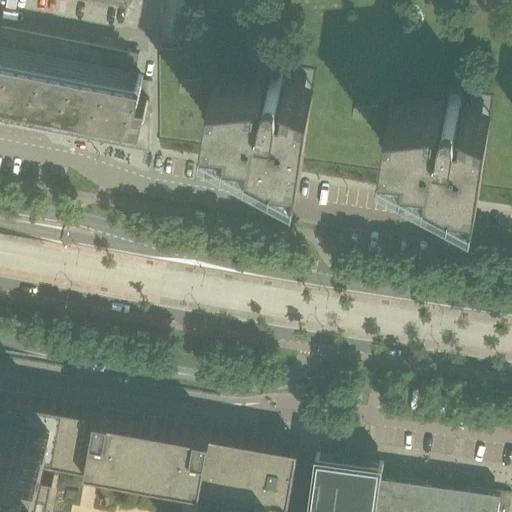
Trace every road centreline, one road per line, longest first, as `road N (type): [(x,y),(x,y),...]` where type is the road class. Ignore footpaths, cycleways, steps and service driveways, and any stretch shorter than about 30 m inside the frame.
road 1 (secondary): [(511,308),(226,263),(0,204)]
road 2 (secondary): [(0,284),(511,369)]
